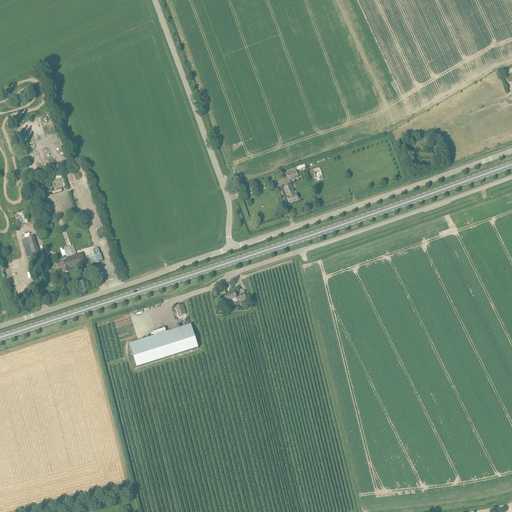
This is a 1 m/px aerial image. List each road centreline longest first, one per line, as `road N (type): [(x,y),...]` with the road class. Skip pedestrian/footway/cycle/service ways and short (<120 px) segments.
road 1 (primary): [(0,337),(511,164)]
road 2 (unclassified): [(511,176),(237,271),(230,282),(165,304)]
road 3 (unclassified): [(228,248),(511,152)]
road 4 (tertiary): [(228,248),(228,200),(154,0)]
road 5 (unclassified): [(0,326),(228,248)]
